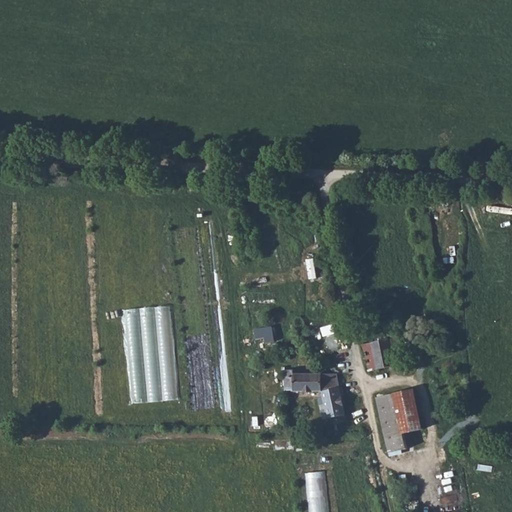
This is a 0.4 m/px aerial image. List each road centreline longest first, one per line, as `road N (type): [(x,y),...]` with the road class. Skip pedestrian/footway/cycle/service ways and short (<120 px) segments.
road 1 (unclassified): [(0,160),(317,175)]
road 2 (unclassified): [(317,175),(511,183)]
road 3 (residential): [(358,357),(317,175)]
road 4 (track): [(392,511),(358,357)]
